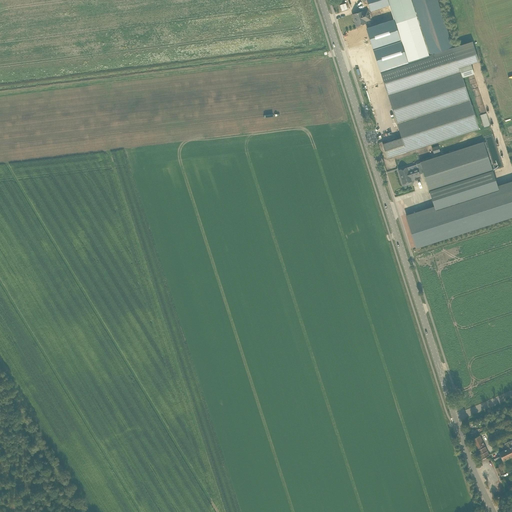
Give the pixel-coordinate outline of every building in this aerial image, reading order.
[(389,5),(387,0),(366,0),(370,11),(389,5)] [(387,0),(394,20),(408,63),(428,56),(416,18),(417,17),(411,0),(387,0)] [(437,0),(411,0),(417,17),(416,18),(428,56),(453,48),(437,0)] [(356,26),(356,27),(365,24),(364,20),(369,19),(367,11),(362,13),(362,12),(352,15),(354,19),(355,19),(357,26),(356,26)] [(394,20),(366,28),(380,71),(388,94),(402,138),(383,144),(387,158),(411,150),(412,151),(479,129),(462,78),(474,74),(471,64),(459,68),(453,48),(428,56),(408,63),(394,20)] [(480,115),(484,127),(490,125),(486,113),(480,115)] [(435,211),(407,220),(416,247),(511,216),(511,186),(499,190),(492,171),(483,142),(420,163),(422,170),(429,191),(435,211)] [(403,169),(398,170),(400,176),(401,178),(403,184),(405,184),(405,185),(410,183),(409,182),(411,182),(410,177),(420,174),(419,172),(422,170),(420,163),(416,165),(418,169),(408,172),(408,171),(408,170),(407,170),(407,169),(406,169),(405,169),(404,169),(403,169)] [(472,440),(481,459),(489,455),(480,436),(472,440)] [(511,456),(511,439),(504,444),(505,444),(503,445),(505,449),(507,448),(506,447),(507,447),(508,448),(499,453),(500,456),(494,459),(495,463),(502,459),(503,461),(511,456)]
